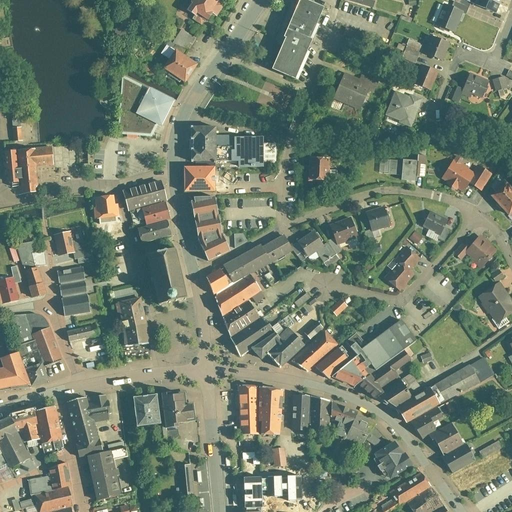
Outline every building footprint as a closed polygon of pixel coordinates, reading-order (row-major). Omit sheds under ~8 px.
[(190,0),(185,9),(210,24),(214,16),(218,18),(228,2),(224,0),(190,0)] [(282,37),(268,69),(293,79),(311,39),(305,37),(318,7),(301,0),(293,0),(278,35),(282,37)] [(435,0),(430,16),(447,22),(453,4),(464,8),(466,0),(435,0)] [(398,35),(421,46),(436,53),(447,29),(429,21),(422,37),(401,28),(398,35)] [(185,81),(199,59),(187,52),(196,38),(177,27),(162,50),(167,54),(159,65),(185,81)] [(435,65),(420,59),(413,79),(427,84),(435,65)] [(476,92),(484,73),(461,63),(453,82),(476,92)] [(338,69),(329,94),(355,104),(364,79),(338,69)] [(388,94),(382,107),(405,116),(416,90),(408,86),(413,79),(388,70),(379,91),(388,94)] [(175,100),(147,85),(121,75),(117,134),(151,136),(157,124),(161,126),(168,112),(175,100)] [(490,79),(493,90),(506,86),(502,75),(490,79)] [(7,117),(9,133),(18,131),(16,116),(7,117)] [(216,146),(216,127),(191,127),(192,162),(216,162),(216,146)] [(216,146),(216,162),(240,162),(240,167),(262,168),(262,138),(236,138),(235,147),(216,146)] [(5,189),(34,187),(32,157),(48,156),(47,139),(12,141),(14,167),(3,168),(5,189)] [(305,179),(325,179),(325,189),(340,189),(340,166),(326,166),(327,151),(305,151),(305,179)] [(418,176),(419,155),(410,155),(410,160),(397,159),(397,164),(387,163),(386,173),(396,173),(396,181),(414,182),(414,176),(418,176)] [(481,189),(490,175),(475,166),(472,172),(463,166),(467,161),(457,155),(442,178),(465,192),(471,183),(481,189)] [(215,192),(214,167),(190,167),(184,168),(184,191),(215,192)] [(508,217),(511,213),(511,186),(507,181),(490,196),(508,217)] [(166,200),(162,182),(124,193),(129,210),(166,200)] [(95,219),(119,215),(116,205),(114,205),(114,196),(95,198),(96,208),(94,208),(95,219)] [(190,198),(199,246),(208,261),(229,251),(224,238),(215,196),(190,198)] [(143,216),(146,227),(168,221),(170,220),(165,202),(131,212),(133,219),(143,216)] [(385,207),(366,213),(371,227),(363,229),(369,245),(378,242),(374,232),(391,226),(385,207)] [(430,209),(422,225),(436,232),(433,238),(446,243),(453,227),(445,223),(448,217),(430,209)] [(351,219),(330,226),(337,244),(346,241),(358,236),(351,219)] [(146,256),(159,305),(187,298),(175,248),(163,251),(161,239),(172,236),(168,221),(146,227),(138,229),(142,244),(156,240),(158,252),(146,256)] [(412,230),(406,238),(414,244),(420,236),(412,230)] [(320,244),(311,231),(295,242),(305,256),(312,251),(322,266),(337,256),(327,240),(320,244)] [(58,256),(76,252),(73,233),(54,237),(58,256)] [(26,292),(42,287),(34,261),(42,258),(38,244),(31,246),(28,234),(10,239),(13,249),(17,266),(26,292)] [(482,269),(497,251),(477,234),(471,241),(467,238),(454,253),(462,260),(466,256),(482,269)] [(249,274),(292,249),(285,236),(263,248),(261,246),(237,260),(246,275),(249,274)] [(408,267),(416,258),(401,245),(392,256),(394,259),(380,275),(399,291),(415,273),(408,267)] [(0,295),(12,293),(6,268),(17,266),(13,249),(0,251),(0,295)] [(237,260),(206,277),(213,294),(246,275),(237,260)] [(491,276),(498,270),(492,263),(485,269),(491,276)] [(65,316),(90,312),(86,286),(83,267),(57,272),(65,316)] [(248,300),(261,292),(249,274),(246,275),(213,294),(222,317),(248,300)] [(507,318),(511,313),(511,301),(499,284),(478,299),(490,317),(488,319),(496,331),(510,322),(507,318)] [(295,306),(308,296),(304,292),(292,302),(295,306)] [(125,330),(146,325),(141,299),(116,304),(118,314),(121,313),(125,330)] [(222,317),(230,337),(260,318),(248,300),(222,317)] [(336,317),(344,304),(338,300),(329,313),(336,317)] [(27,333),(46,327),(43,320),(39,315),(33,313),(4,315),(15,346),(30,341),(27,333)] [(411,332),(397,313),(363,337),(357,342),(373,362),(401,341),(411,332)] [(230,337),(240,356),(252,348),(275,333),(271,328),(270,326),(267,327),(261,318),(260,318),(230,337)] [(261,359),(266,354),(274,361),(301,337),(283,319),(271,328),(275,333),(252,348),(261,359)] [(333,338),(320,322),(287,353),(297,360),(305,364),(311,358),(333,338)] [(363,337),(352,324),(341,333),(352,347),(345,353),(361,372),(373,362),(357,342),(363,337)] [(149,343),(146,325),(125,330),(126,346),(149,343)] [(36,360),(39,367),(59,360),(47,326),(46,327),(27,333),(30,341),(36,360)] [(70,342),(99,335),(97,326),(67,332),(70,342)] [(311,358),(325,371),(345,353),(333,338),(311,358)] [(372,384),(390,401),(390,399),(410,387),(392,363),(406,352),(401,341),(373,362),(361,372),(375,381),(372,384)] [(0,390),(25,388),(18,367),(12,350),(0,353),(0,390)] [(352,379),(368,390),(372,384),(375,381),(361,372),(345,353),(325,371),(340,375),(352,379)] [(390,399),(401,418),(408,414),(436,398),(476,375),(465,356),(425,379),(410,387),(390,399)] [(44,381),(39,367),(36,360),(18,367),(25,388),(44,381)] [(241,435),(258,434),(257,387),(239,386),(241,435)] [(261,434),(279,435),(283,390),(259,387),(259,421),(262,421),(261,434)] [(308,431),(309,396),(299,394),(300,396),(293,396),(292,430),(308,431)] [(86,397),(67,403),(79,445),(76,446),(79,458),(103,452),(94,423),(110,420),(105,395),(93,397),(94,403),(88,404),(86,397)] [(160,424),(157,395),(133,398),(137,427),(160,424)] [(162,397),(165,425),(187,423),(187,420),(193,419),(192,405),(185,406),(183,395),(162,397)] [(329,433),(330,402),(311,397),(310,432),(329,433)] [(464,441),(448,415),(441,405),(436,398),(408,414),(412,420),(422,439),(431,434),(442,452),(464,441)] [(356,418),(358,412),(332,403),(331,418),(344,424),(338,437),(341,437),(340,440),(344,441),(347,438),(356,418)] [(62,449),(52,405),(33,409),(39,438),(42,453),(62,449)] [(39,438),(33,409),(11,415),(21,442),(39,438)] [(21,442),(11,415),(0,418),(0,447),(10,465),(28,457),(21,442)] [(347,438),(362,445),(374,426),(356,418),(347,438)] [(496,440),(476,450),(480,457),(500,447),(496,440)] [(472,461),(475,459),(464,441),(442,452),(444,456),(438,460),(448,476),(472,461)] [(403,455),(395,442),(375,455),(390,478),(411,465),(404,455),(403,455)] [(0,447),(0,481),(15,475),(10,465),(0,447)] [(286,466),(285,449),(273,450),(275,466),(286,466)] [(87,457),(98,501),(119,496),(110,452),(87,457)] [(460,495),(484,481),(472,461),(448,476),(460,495)] [(34,494),(70,486),(71,485),(66,463),(48,469),(50,476),(31,479),(28,481),(31,495),(34,494)] [(179,466),(182,497),(193,496),(190,465),(179,466)] [(420,472),(388,491),(391,496),(379,503),(385,511),(394,511),(400,508),(398,506),(407,504),(430,488),(420,472)] [(262,511),(261,491),(267,490),(267,497),(282,496),(282,490),(287,490),(288,501),(302,500),(301,476),(287,477),(287,485),(281,485),(281,477),(266,478),(266,479),(261,480),(261,477),(243,477),(244,491),(251,491),(251,495),(244,496),(244,508),(247,508),(246,511),(262,511)] [(70,496),(68,488),(34,495),(34,494),(31,495),(32,499),(21,502),(22,508),(37,505),(70,496)] [(412,511),(447,511),(430,488),(407,504),(412,511)] [(70,496),(37,505),(39,511),(47,511),(71,507),(73,507),(70,496)]
